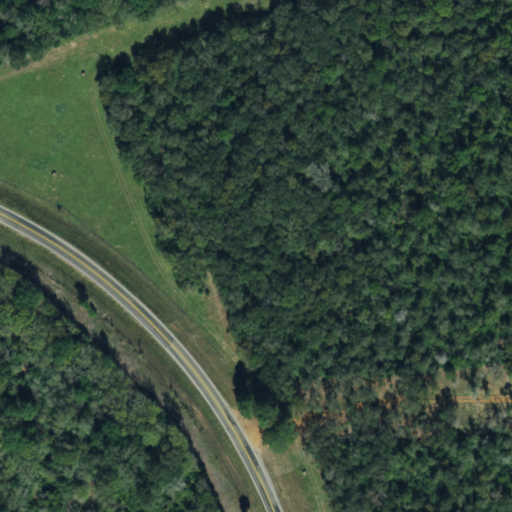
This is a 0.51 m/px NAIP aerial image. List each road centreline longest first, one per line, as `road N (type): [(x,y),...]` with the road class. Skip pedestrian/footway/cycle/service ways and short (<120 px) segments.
road 1 (residential): [(216,403),(245,369),(106,70),(66,55),(0,79)]
road 2 (tertiary): [(273,511),(236,434),(165,336),(83,262),(0,213)]
road 3 (residential): [(66,55),(192,0)]
